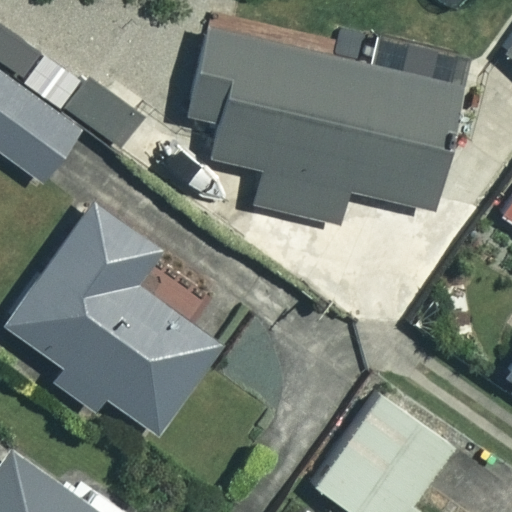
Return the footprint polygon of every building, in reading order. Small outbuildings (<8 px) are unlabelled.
[(0,8),(0,53),(26,73),(48,43),(0,8)] [(456,80),(205,21),(181,123),(214,130),(207,161),(263,174),(255,209),(333,228),(341,192),(426,212),(456,80)] [(511,38),(501,53),(511,61),(511,38)] [(155,113),(86,62),(59,99),(129,149),(155,113)] [(80,121),(0,64),(0,145),(42,175),(80,121)] [(169,253),(91,197),(6,318),(63,358),(52,373),(96,405),(107,390),(159,427),(222,338),(147,285),(169,253)] [(511,202),(500,219),(511,227),(511,202)] [(511,389),(511,367),(502,382),(511,389)] [(454,443),(379,390),(317,480),(362,511),(421,511),(426,506),(415,499),(454,443)] [(139,511),(88,475),(78,489),(13,442),(0,459),(0,511),(139,511)]
